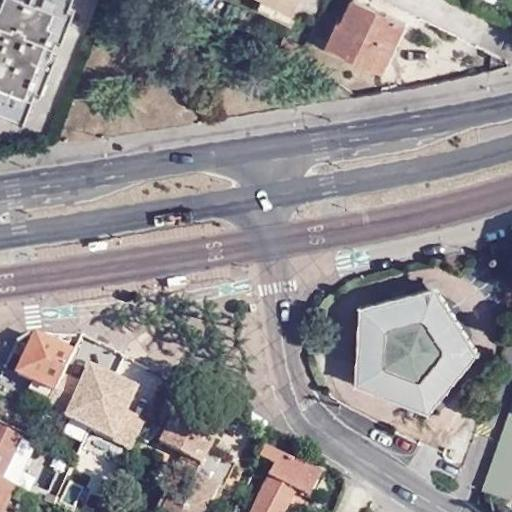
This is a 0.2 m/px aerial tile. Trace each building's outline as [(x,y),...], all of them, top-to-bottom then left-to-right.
[(54,54),(60,40),(51,37),(55,27),(60,28),(60,27),(68,3),(70,4),(71,0),(0,0),(0,100),(31,113),(39,94),(32,90),(33,88),(40,68),(44,70),(51,53),(54,54)] [(303,0),(264,0),(260,9),(292,24),(303,0)] [(409,22),(364,0),(355,0),(344,22),(342,21),(329,44),(384,72),(409,22)] [(51,37),(60,40),(62,41),(75,7),(70,4),(68,3),(60,27),(60,28),(55,27),(51,37)] [(282,38),(276,49),(296,60),(302,48),(282,38)] [(32,90),(39,94),(41,94),(56,55),(54,54),(51,53),(44,70),(40,68),(33,88),(32,90)] [(476,358),(434,292),(359,310),(356,385),(429,416),(476,358)] [(36,382),(57,393),(75,355),(38,337),(20,375),(36,382)] [(96,347),(89,362),(102,367),(108,353),(96,347)] [(75,355),(57,393),(54,399),(76,409),(82,398),(87,401),(102,367),(89,362),(75,355)] [(54,399),(57,393),(36,382),(32,391),(53,402),(54,399)] [(511,406),(487,476),(483,489),(510,500),(511,493),(511,406)] [(177,491),(167,511),(215,511),(217,510),(212,508),(221,488),(227,490),(239,466),(212,452),(222,431),(196,418),(194,423),(176,415),(162,445),(188,458),(204,466),(189,497),(177,491)] [(0,475),(17,484),(18,486),(22,479),(17,476),(7,471),(22,439),(0,428),(0,475)] [(17,476),(32,444),(22,439),(7,471),(17,476)] [(250,511),(283,511),(295,490),(307,496),(320,472),(264,444),(258,455),(274,464),(250,511)] [(188,458),(172,489),(177,491),(189,497),(204,466),(188,458)] [(17,484),(0,475),(0,511),(5,511),(18,486),(17,484)] [(217,510),(227,490),(221,488),(212,508),(217,510)] [(167,511),(177,491),(172,489),(160,511),(167,511)]
